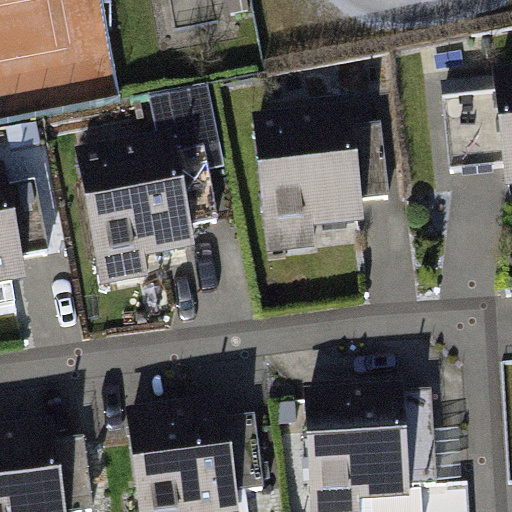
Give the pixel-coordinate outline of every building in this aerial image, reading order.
[(511,71),(442,78),(452,172),(505,167),(509,205),(511,205),(511,71)] [(352,105),(254,116),(269,255),(314,250),(312,233),(365,227),(362,200),(390,197),(382,125),(354,128),(352,105)] [(170,135),(74,154),(102,299),(146,290),(144,279),(196,269),(188,228),(216,222),(202,153),(175,158),(170,135)] [(2,165),(0,165),(0,304),(28,299),(20,258),(47,252),(34,183),(6,188),(2,165)] [(402,388),(305,394),(312,511),(411,511),(410,490),(438,488),(432,397),(403,399),(402,388)] [(225,398),(128,410),(140,511),(240,511),(238,490),(265,487),(257,417),(228,421),(225,398)] [(52,422),(0,430),(0,511),(78,511),(95,509),(84,441),(56,445),(52,422)]
